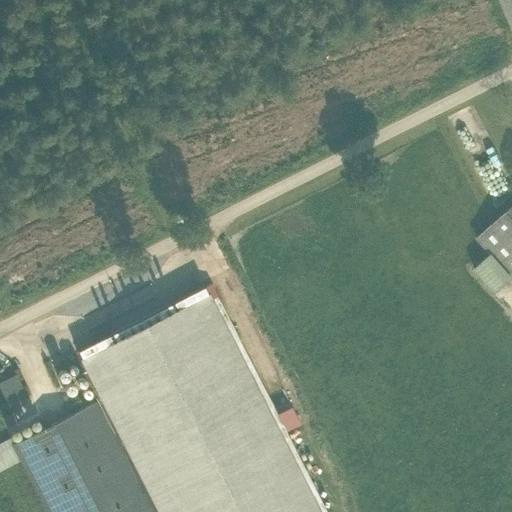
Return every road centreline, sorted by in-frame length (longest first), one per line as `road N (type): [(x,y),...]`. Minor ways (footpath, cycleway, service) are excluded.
road 1 (unclassified): [(0,330),(511,69)]
road 2 (track): [(71,0),(174,241)]
